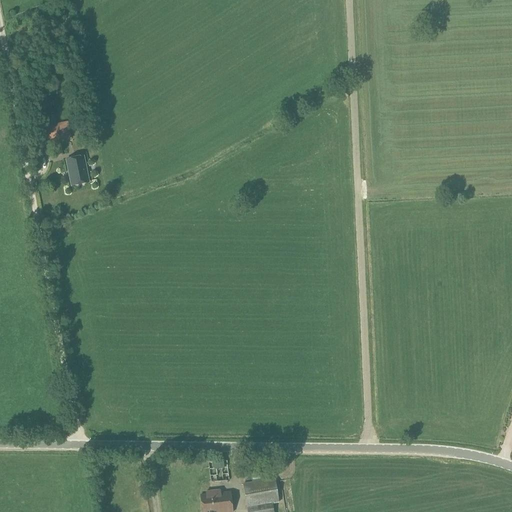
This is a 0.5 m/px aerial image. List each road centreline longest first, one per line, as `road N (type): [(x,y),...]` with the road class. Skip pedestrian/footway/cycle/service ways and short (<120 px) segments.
road 1 (tertiary): [(511,468),(441,452),(0,444)]
road 2 (track): [(78,445),(0,59)]
